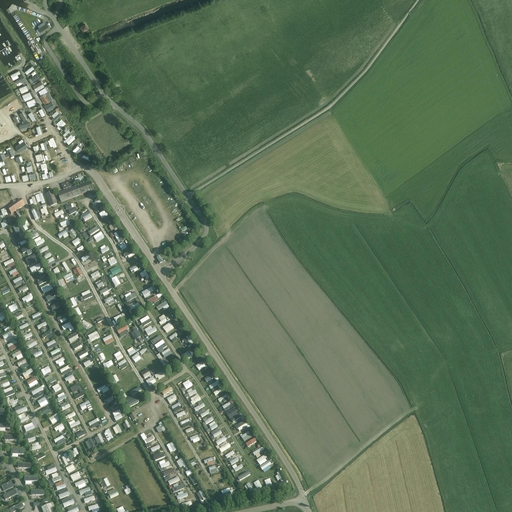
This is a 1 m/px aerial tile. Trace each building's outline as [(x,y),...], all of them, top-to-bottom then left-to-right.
[(49,29),(46,24),(38,29),(42,34),(49,29)] [(43,84),(35,89),(37,93),(45,89),(43,84)] [(40,96),(40,97),(45,104),(50,100),(51,102),(54,100),(53,98),(52,99),(48,91),(40,96)] [(53,108),(50,102),(44,106),(47,111),(53,108)] [(17,111),(23,121),(26,119),(20,109),(17,111)] [(30,119),(34,117),(29,109),(26,111),(30,119)] [(62,118),(55,124),(57,126),(64,120),(62,118)] [(71,132),(64,139),(67,141),(73,135),(71,132)] [(45,136),(49,145),(55,143),(51,134),(45,136)] [(28,146),(24,141),(15,147),(19,153),(28,146)] [(70,147),(74,151),(80,146),(76,142),(70,147)] [(73,186),(71,181),(61,185),(64,190),(73,186)] [(90,182),(58,194),(61,202),(94,190),(90,182)] [(6,187),(0,189),(3,196),(8,194),(6,187)] [(46,195),(50,207),(57,204),(53,192),(46,195)] [(25,205),(21,199),(8,208),(12,214),(25,205)] [(77,215),(73,206),(68,208),(71,217),(77,215)] [(83,218),(90,214),(87,209),(80,212),(83,218)] [(98,215),(101,221),(107,219),(104,213),(98,215)] [(61,226),(68,222),(66,217),(58,221),(61,226)] [(71,226),(66,229),(70,236),(75,233),(71,226)] [(102,234),(99,229),(91,234),(94,239),(102,234)] [(111,235),(114,240),(120,238),(118,234),(121,233),(120,231),(111,235)] [(15,238),(18,243),(25,240),(22,234),(15,238)] [(73,244),(79,240),(76,235),(70,239),(73,244)] [(104,242),(98,245),(100,250),(107,247),(104,242)] [(79,256),(82,262),(90,258),(88,254),(86,255),(85,253),(79,256)] [(126,257),(129,262),(137,258),(134,253),(126,257)] [(112,254),(105,257),(109,263),(115,260),(112,254)] [(3,264),(5,263),(6,266),(13,263),(10,256),(1,260),(3,264)] [(84,264),(86,267),(89,266),(90,268),(96,265),(93,259),(84,264)] [(130,271),(137,268),(134,262),(127,266),(130,271)] [(54,274),(59,272),(56,265),(51,268),(54,274)] [(71,268),(74,275),(80,272),(77,265),(71,268)] [(15,266),(8,269),(10,275),(17,271),(15,266)] [(144,268),(138,271),(140,276),(143,274),(145,277),(148,275),(144,268)] [(89,272),(91,278),(99,274),(97,269),(89,272)] [(110,277),(112,284),(118,282),(116,276),(110,277)] [(93,280),(96,285),(103,282),(100,277),(93,280)] [(80,291),(82,297),(90,293),(88,287),(80,291)] [(52,293),(54,292),(53,290),(43,295),(46,300),(54,296),(52,293)] [(130,290),(123,294),(125,299),(133,295),(130,290)] [(21,296),(24,301),(32,296),(29,291),(21,296)] [(110,294),(103,297),(106,303),(113,299),(110,294)] [(89,304),(96,302),(94,296),(87,298),(89,304)] [(156,307),(161,305),(162,307),(167,305),(165,299),(155,304),(156,307)] [(11,300),(4,303),(7,309),(13,306),(11,300)] [(118,302),(113,304),(116,311),(121,308),(118,302)] [(76,303),(71,305),(74,312),(79,310),(76,303)] [(56,315),(58,321),(66,317),(64,312),(56,315)] [(109,316),(112,322),(122,318),(120,312),(109,316)] [(160,321),(166,318),(162,312),(156,316),(160,321)] [(139,319),(142,324),(149,320),(145,315),(139,319)] [(83,317),(81,320),(79,323),(85,328),(89,322),(83,317)] [(168,320),(161,325),(165,331),(172,326),(168,320)] [(150,322),(144,326),(147,332),(154,328),(150,322)] [(118,335),(124,332),(121,327),(115,330),(118,335)] [(41,332),(45,337),(52,333),(49,328),(41,332)] [(95,328),(86,333),(89,339),(98,334),(95,328)] [(68,340),(77,336),(74,330),(67,333),(69,336),(67,337),(68,340)] [(167,335),(171,340),(177,334),(174,330),(167,335)] [(104,342),(112,338),(109,332),(101,336),(104,342)] [(8,348),(17,344),(14,338),(5,342),(8,348)] [(78,339),(71,343),(74,349),(81,345),(78,339)] [(58,345),(48,350),(50,353),(60,348),(58,345)] [(144,345),(137,349),(141,354),(147,350),(144,345)] [(12,357),(20,353),(18,348),(10,352),(12,357)] [(84,348),(76,352),(78,356),(87,353),(84,348)] [(115,358),(121,354),(118,349),(112,352),(115,358)] [(133,360),(139,356),(136,351),(130,355),(133,360)] [(119,366),(126,362),(123,357),(116,361),(119,366)] [(146,366),(139,370),(142,376),(149,372),(146,366)] [(161,369),(153,372),(155,377),(163,374),(161,369)] [(203,376),(205,379),(215,374),(212,370),(203,376)] [(144,378),(147,383),(154,380),(152,374),(144,378)] [(92,378),(94,383),(101,380),(99,375),(92,378)] [(216,383),(218,381),(216,377),(207,384),(211,389),(217,385),(216,383)] [(29,386),(37,381),(35,378),(27,382),(29,386)] [(191,384),(185,388),(188,394),(195,389),(191,384)] [(161,389),(163,395),(168,393),(167,389),(170,388),(169,386),(161,389)] [(219,386),(212,390),(215,395),(222,391),(219,386)] [(225,391),(216,397),(218,399),(226,394),(225,391)] [(105,401),(112,398),(110,392),(100,396),(101,399),(104,398),(105,401)] [(168,401),(175,397),(173,392),(165,396),(168,401)] [(188,397),(191,402),(199,397),(196,392),(188,397)] [(227,403),(229,402),(227,399),(220,404),(223,409),(228,406),(227,403)] [(177,400),(169,404),(172,410),(180,405),(177,400)] [(194,409),(203,403),(202,400),(192,406),(194,409)] [(107,404),(110,410),(116,406),(113,401),(107,404)] [(18,404),(10,407),(12,413),(21,409),(18,404)] [(233,404),(225,410),(228,414),(235,408),(233,404)] [(232,420),(240,414),(238,411),(230,416),(232,420)] [(181,425),(189,422),(188,416),(179,419),(181,425)] [(88,425),(97,422),(95,417),(86,421),(88,425)] [(213,419),(207,422),(209,427),(216,424),(213,419)] [(246,420),(236,426),(237,428),(248,422),(246,420)] [(209,429),(212,435),(220,431),(217,425),(209,429)] [(107,427),(102,430),(106,437),(111,435),(107,427)] [(254,439),(247,443),(250,448),(257,444),(254,439)] [(165,443),(168,450),(174,447),(171,440),(165,443)] [(186,448),(184,441),(178,443),(179,449),(181,448),(182,450),(186,448)] [(259,445),(251,450),(254,455),(258,453),(256,450),(261,448),(259,445)] [(230,446),(227,448),(228,451),(223,453),(224,456),(233,451),(230,446)] [(185,458),(190,455),(186,448),(181,451),(185,458)] [(93,459),(99,455),(97,451),(90,455),(93,459)] [(258,462),(263,460),(261,457),(265,455),(264,452),(255,457),(258,462)] [(13,465),(16,463),(12,454),(8,456),(13,465)] [(179,454),(173,456),(176,464),(182,461),(179,454)] [(54,461),(52,457),(42,461),(44,466),(54,461)] [(168,462),(167,459),(164,460),(163,457),(157,459),(160,465),(168,462)] [(187,461),(191,467),(196,464),(192,458),(187,461)] [(261,468),(270,462),(268,458),(258,464),(261,468)] [(276,473),(274,473),(276,478),(278,477),(279,480),(282,479),(278,469),(275,470),(276,473)] [(185,476),(187,482),(194,479),(191,473),(185,476)] [(122,474),(117,476),(119,482),(125,480),(122,474)] [(252,479),(254,484),(257,483),(259,486),(261,485),(258,477),(252,479)] [(11,481),(1,486),(3,492),(14,487),(11,481)] [(129,490),(125,482),(120,484),(124,492),(129,490)] [(195,490),(198,498),(204,495),(200,488),(195,490)] [(17,495),(15,490),(4,496),(6,500),(8,499),(11,498),(17,495)] [(113,505),(120,502),(117,494),(110,496),(113,505)] [(11,511),(14,511),(23,508),(21,503),(15,507),(14,506),(12,508),(10,509),(11,511)]
